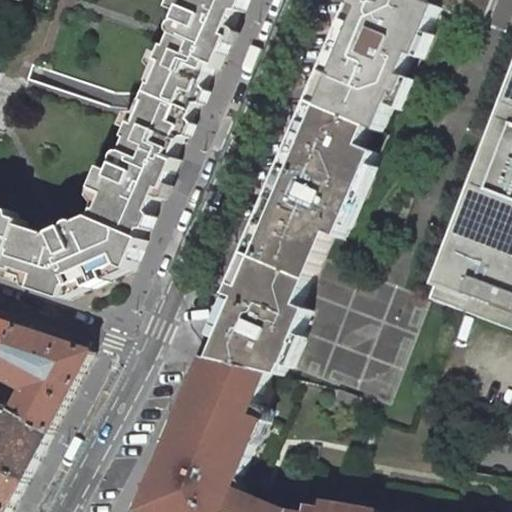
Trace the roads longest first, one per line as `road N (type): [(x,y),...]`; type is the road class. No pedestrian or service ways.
road 1 (tertiary): [(300,0),(149,355)]
road 2 (tertiary): [(149,355),(62,511)]
road 3 (residential): [(149,355),(0,304)]
